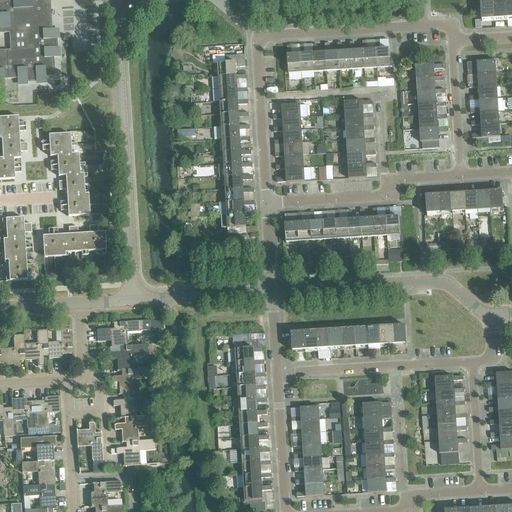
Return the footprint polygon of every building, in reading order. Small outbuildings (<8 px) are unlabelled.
[(0,0),(0,33),(9,33),(10,50),(0,51),(0,83),(4,84),(3,79),(17,78),(17,83),(27,82),(36,82),(45,81),(45,77),(54,76),(54,71),(53,62),(53,57),(57,57),(57,48),(56,39),(56,29),(51,30),(51,25),(50,16),(49,0),(0,0)] [(505,1),(493,2),(494,19),(506,18),(505,1)] [(494,19),(493,2),(480,2),(481,20),(482,20),(494,19)] [(374,41),(375,51),(376,68),(389,68),(388,50),(379,51),(379,41),(374,41)] [(349,43),(350,52),(351,70),(364,69),(363,52),(362,52),(354,52),(354,42),(349,43)] [(362,42),(362,52),(363,52),(364,69),(376,68),(375,51),(367,51),(366,42),(362,42)] [(324,44),(325,54),(326,72),(339,71),(338,53),(337,53),(337,43),(324,44)] [(341,43),(337,43),(337,53),(338,53),(339,71),(351,70),(350,52),(342,53),(341,43)] [(299,46),(300,56),(301,73),(313,72),(312,55),(304,55),(303,45),(299,46)] [(311,45),(312,55),(313,72),(326,72),(325,54),(317,55),(316,45),(311,45)] [(300,56),(291,56),(291,46),(286,46),(287,56),(287,68),(288,74),(289,74),(288,74),(301,73),(300,56)] [(224,56),(213,57),(213,64),(217,64),(226,64),(226,57),(225,57),(224,56)] [(218,65),(219,77),(236,76),(236,68),(246,67),(245,63),(244,56),(226,57),(226,64),(217,64),(217,65),(218,65)] [(468,76),(477,76),(477,75),(495,74),(494,62),(495,62),(495,61),(476,62),(476,63),(477,63),(477,71),(467,72),(468,76)] [(415,67),(416,79),(434,78),(433,70),(443,69),(443,65),(433,65),(415,66),(415,67)] [(468,89),(478,88),(496,87),(495,74),(477,75),(477,76),(478,84),(468,84),(468,89)] [(219,77),(219,90),(237,89),(236,80),(246,80),(246,75),(236,76),(219,77)] [(416,79),(417,92),(435,91),(434,82),(444,82),(444,77),(434,78),(416,79)] [(385,79),(378,79),(378,87),(394,86),(394,80),(385,80),(385,79)] [(469,101),(479,101),(497,99),(496,87),(478,88),(479,96),(469,97),(469,101)] [(219,90),(220,102),(238,101),(237,93),(247,92),(247,88),(237,89),(219,90)] [(417,92),(418,104),(435,103),(435,95),(445,94),(445,90),(435,91),(417,92)] [(470,114),(480,113),(498,112),(497,99),(479,101),(480,109),(470,110),(470,114)] [(220,102),(221,115),(238,114),(238,106),(248,105),(248,101),(238,101),(220,102)] [(344,103),(345,116),(363,115),(362,114),(362,106),(372,106),(372,101),(362,102),(362,101),(344,103)] [(418,104),(419,117),(436,116),(436,108),(446,107),(445,102),(435,103),(418,104)] [(273,120),(283,120),(283,119),(300,118),(299,106),(300,106),(300,105),(281,106),(281,107),(282,107),(282,115),(272,116),(273,120)] [(471,127),(481,126),(498,125),(498,112),(480,113),(481,121),(471,122),(471,127)] [(221,115),(222,128),(239,127),(239,126),(239,118),(249,118),(248,113),(238,114),(221,115)] [(345,116),(346,128),(363,127),(363,119),(373,118),(372,114),(362,114),(363,115),(345,116)] [(419,117),(420,130),(437,129),(437,128),(437,120),(446,120),(446,115),(436,116),(419,117)] [(0,128),(25,127),(25,122),(18,123),(18,117),(0,117),(0,128)] [(273,133),(283,132),(301,131),(300,118),(283,119),(283,120),(283,128),(273,128),(273,133)] [(481,126),(481,134),(472,135),(472,139),(476,139),(481,138),(481,139),(488,138),(488,144),(500,144),(500,137),(499,137),(498,125),(481,126)] [(222,128),(222,140),(240,139),(239,131),(249,130),(249,126),(239,126),(239,127),(222,128)] [(346,128),(346,141),(364,140),(363,131),(373,131),(373,126),(363,127),(346,128)] [(0,138),(19,138),(18,132),(26,131),(25,127),(0,128),(0,138)] [(437,129),(420,130),(420,142),(420,143),(424,142),(425,148),(439,147),(438,141),(437,133),(447,132),(447,128),(437,128),(437,129)] [(274,145),(284,145),(302,144),(301,131),(283,132),(284,140),(274,141),(274,145)] [(41,142),(42,146),(76,144),(76,143),(70,143),(70,134),(48,135),(48,141),(41,142)] [(0,141),(1,142),(1,149),(27,147),(26,143),(19,143),(19,138),(0,138),(0,141)] [(222,140),(223,153),(241,152),(241,151),(240,143),(250,143),(250,138),(240,139),(222,140)] [(346,141),(347,153),(365,152),(364,144),(374,143),(374,139),(364,140),(346,141)] [(49,157),(57,156),(56,156),(71,155),(71,154),(70,146),(76,146),(76,144),(42,146),(42,151),(49,150),(49,157)] [(275,158),(285,157),(302,156),(302,144),(284,145),(285,153),(275,154),(275,158)] [(0,155),(0,159),(13,158),(13,159),(20,158),(20,152),(27,152),(27,147),(1,149),(2,156),(0,155)] [(223,153),(224,165),(241,164),(241,156),(251,155),(251,151),(241,151),(241,152),(223,153)] [(347,153),(348,166),(365,165),(365,157),(375,156),(375,152),(365,152),(347,153)] [(50,162),(50,166),(85,164),(85,163),(79,163),(78,154),(71,154),(71,155),(56,156),(57,156),(57,161),(50,162)] [(276,171),(285,170),(303,169),(302,156),(285,157),(285,166),(275,166),(276,171)] [(0,169),(21,168),(20,164),(13,164),(13,159),(13,158),(0,159),(0,169)] [(224,165),(225,178),(242,177),(242,168),(252,168),(251,163),(241,164),(224,165)] [(58,177),(65,176),(79,175),(79,174),(79,166),(85,166),(85,164),(50,166),(50,171),(57,170),(58,177)] [(365,165),(348,166),(349,178),(348,178),(348,179),(367,178),(367,177),(366,177),(366,169),(376,169),(375,164),(365,165)] [(21,168),(0,169),(0,180),(14,179),(14,173),(21,173),(21,168)] [(285,170),(286,178),(276,179),(276,183),(286,183),(304,182),(304,181),(303,169),(285,170)] [(58,182),(58,186),(84,185),(83,178),(87,178),(86,174),(79,174),(79,175),(65,176),(65,181),(58,182)] [(225,178),(226,190),(243,189),(242,181),(252,180),(252,176),(242,177),(225,178)] [(66,190),(66,196),(88,195),(88,191),(84,192),(84,185),(58,186),(59,191),(66,190)] [(199,185),(190,185),(191,193),(199,193),(200,193),(199,185)] [(226,190),(226,203),(244,202),(243,194),(253,193),(253,189),(243,189),(226,190)] [(501,192),(489,192),(490,210),(502,209),(502,210),(503,210),(503,211),(507,211),(506,197),(502,198),(502,191),(501,191),(501,192)] [(489,192),(476,193),(477,211),(490,210),(489,192)] [(199,193),(191,193),(191,201),(199,201),(199,193)] [(476,193),(463,194),(465,212),(477,211),(476,193)] [(463,194),(451,195),(452,212),(465,212),(463,194)] [(59,202),(60,207),(85,205),(84,198),(88,198),(88,195),(66,196),(66,202),(59,202)] [(451,195),(438,196),(439,213),(452,212),(451,195)] [(439,213),(438,196),(426,196),(425,196),(426,215),(427,215),(427,214),(439,213)] [(226,203),(227,216),(244,215),(244,214),(244,206),(254,206),(254,201),(244,202),(226,203)] [(85,205),(60,207),(60,211),(67,211),(67,217),(89,216),(89,212),(85,212),(85,205)] [(199,205),(190,205),(190,218),(200,217),(199,205)] [(385,209),(385,219),(387,236),(399,235),(399,236),(400,236),(399,217),(398,217),(398,218),(390,218),(389,208),(385,209)] [(372,209),(373,219),(374,237),(387,236),(385,219),(377,219),(376,209),(372,209)] [(359,210),(360,220),(361,238),(374,237),(373,219),(365,220),(364,210),(359,210)] [(347,211),(347,221),(348,221),(349,238),(361,238),(360,220),(352,221),(351,211),(347,211)] [(322,213),(322,223),(323,223),(324,240),(336,239),(335,222),(327,222),(326,212),(322,213)] [(334,212),(335,222),(336,239),(349,238),(348,221),(347,221),(339,222),(339,212),(334,212)] [(309,213),(310,223),(311,241),(324,240),(323,223),(322,223),(314,223),(314,213),(309,213)] [(244,215),(227,216),(220,216),(221,229),(227,228),(227,235),(246,234),(246,227),(245,227),(245,219),(255,218),(254,214),(244,214),(244,215)] [(297,214),(297,224),(299,242),(311,241),(310,223),(302,224),(301,214),(297,214)] [(297,224),(289,225),(288,215),(284,215),(285,224),(284,224),(285,243),(286,243),(286,242),(299,242),(297,224)] [(5,223),(5,230),(31,228),(30,224),(23,224),(23,218),(1,219),(1,223),(5,223)] [(89,234),(83,234),(84,255),(88,255),(87,252),(94,251),(93,226),(88,226),(89,234)] [(97,226),(93,226),(94,251),(101,251),(101,254),(105,254),(104,233),(98,233),(97,226)] [(68,235),(63,235),(64,257),(67,256),(67,253),(74,252),(72,227),(68,228),(68,235)] [(77,227),(72,227),(74,252),(81,252),(81,256),(84,255),(83,234),(77,234),(77,227)] [(2,237),(2,240),(24,239),(24,233),(31,233),(31,228),(5,230),(6,237),(2,237)] [(54,254),(52,228),(48,229),(48,236),(42,236),(43,258),(47,258),(47,254),(54,254)] [(57,228),(52,228),(54,254),(60,253),(61,257),(64,257),(63,235),(57,235),(57,228)] [(438,245),(426,246),(426,251),(441,250),(441,243),(441,236),(438,236),(438,245)] [(6,243),(7,250),(32,249),(32,244),(24,245),(24,239),(2,240),(3,244),(6,243)] [(3,257),(4,261),(25,259),(25,254),(32,253),(32,249),(7,250),(7,257),(3,257)] [(398,253),(388,254),(388,261),(388,264),(399,263),(398,253)] [(363,259),(363,265),(363,269),(376,268),(376,264),(375,258),(363,259)] [(7,264),(8,271),(33,269),(33,265),(26,265),(25,259),(4,261),(4,264),(7,264)] [(349,259),(339,260),(339,269),(350,268),(349,259)] [(325,260),(326,267),(326,271),(338,270),(338,260),(325,260)] [(285,262),(286,268),(286,269),(299,268),(298,261),(285,262)] [(33,269),(8,271),(8,278),(5,278),(5,282),(26,280),(26,274),(33,274),(33,269)] [(163,320),(155,320),(156,331),(164,330),(163,320)] [(109,347),(120,347),(120,346),(126,346),(125,332),(149,331),(148,321),(113,323),(114,330),(104,330),(96,331),(97,342),(111,341),(111,347),(109,347)] [(61,343),(47,344),(48,355),(47,355),(48,359),(63,358),(63,354),(72,354),(70,326),(60,327),(61,343)] [(404,326),(392,327),(393,345),(405,344),(406,344),(405,326),(404,326)] [(392,327),(379,328),(380,345),(393,345),(392,327)] [(379,328),(367,329),(368,346),(380,345),(379,328)] [(354,329),(342,330),(343,348),(355,347),(354,329)] [(367,329),(354,329),(355,347),(368,346),(367,329)] [(37,344),(23,345),(24,360),(37,359),(37,367),(42,367),(41,356),(47,355),(48,355),(47,344),(47,330),(37,331),(37,344)] [(342,330),(329,331),(330,348),(343,348),(342,330)] [(329,331),(316,332),(317,349),(330,348),(329,331)] [(305,350),(304,332),(291,333),(292,351),(293,351),(305,350)] [(316,332),(304,332),(305,350),(317,349),(316,332)] [(0,361),(0,364),(0,365),(13,365),(13,372),(18,372),(18,361),(24,360),(23,345),(23,335),(13,336),(14,349),(0,350),(0,358),(0,362),(0,361)] [(235,350),(236,363),(254,362),(254,361),(253,353),(263,353),(263,348),(258,348),(257,340),(241,341),(241,342),(242,349),(235,349),(235,350)] [(118,371),(121,371),(133,370),(132,355),(148,355),(147,345),(126,346),(120,346),(120,347),(120,353),(109,353),(109,359),(117,358),(118,371)] [(236,363),(237,375),(254,374),(254,366),(264,365),(264,361),(254,361),(254,362),(236,363)] [(119,395),(123,395),(134,394),(133,380),(150,379),(149,369),(133,370),(121,371),(122,377),(111,378),(111,383),(118,382),(119,395)] [(487,388),(497,387),(511,386),(511,372),(496,374),(496,375),(497,383),(487,384),(487,388)] [(237,375),(238,388),(255,387),(255,386),(255,378),(265,378),(264,373),(254,374),(237,375)] [(435,379),(436,391),(453,390),(453,382),(463,381),(462,376),(453,377),(435,378),(435,379)] [(238,388),(238,400),(256,399),(255,391),(265,390),(265,386),(255,386),(255,387),(238,388)] [(488,401),(498,400),(511,398),(511,386),(497,387),(498,396),(488,396),(488,401)] [(436,391),(437,404),(454,402),(454,394),(464,393),(463,389),(453,390),(436,391)] [(120,406),(121,419),(136,418),(136,417),(135,404),(151,402),(150,392),(134,394),(123,395),(123,401),(112,402),(112,407),(120,406)] [(44,402),(35,402),(37,430),(46,430),(45,414),(60,413),(59,397),(44,398),(44,402)] [(238,400),(239,413),(257,412),(256,403),(266,403),(266,398),(256,399),(238,400)] [(489,413),(499,413),(499,412),(511,411),(511,398),(498,400),(498,408),(488,409),(489,413)] [(11,400),(11,409),(12,416),(26,415),(27,431),(37,430),(35,402),(26,403),(26,399),(11,400)] [(437,404),(438,416),(455,415),(454,407),(464,406),(464,402),(454,402),(437,404)] [(339,403),(332,403),(333,420),(340,419),(339,403)] [(363,405),(364,418),(381,417),(381,416),(381,408),(391,408),(391,403),(381,404),(381,403),(363,404),(363,405)] [(0,406),(0,421),(2,421),(4,437),(13,437),(12,416),(11,409),(2,410),(2,406),(0,406)] [(291,422),(301,422),(301,421),(319,420),(318,408),(319,408),(319,407),(300,408),(300,409),(301,409),(301,417),(291,418),(291,422)] [(239,413),(240,425),(258,424),(257,424),(257,416),(267,415),(267,411),(257,412),(239,413)] [(490,426),(500,425),(499,425),(511,424),(511,411),(499,412),(499,413),(499,421),(489,421),(490,426)] [(438,416),(438,429),(456,428),(456,427),(455,419),(465,419),(465,414),(455,415),(438,416)] [(122,443),(126,442),(125,442),(137,441),(136,427),(152,426),(152,416),(136,417),(136,418),(121,419),(124,419),(124,425),(113,426),(114,431),(121,430),(122,443)] [(364,418),(365,430),(382,429),(382,421),(392,420),(391,416),(381,416),(381,417),(364,418)] [(292,435),(302,434),(320,433),(319,420),(301,421),(301,422),(302,430),(292,430),(292,435)] [(92,462),(93,474),(103,473),(102,464),(102,462),(100,434),(93,434),(93,423),(87,424),(88,431),(75,432),(76,444),(76,447),(91,446),(92,462)] [(240,425),(241,438),(258,437),(258,429),(268,428),(267,424),(257,424),(258,424),(240,425)] [(490,438),(500,438),(500,437),(511,436),(511,424),(499,425),(500,425),(500,433),(490,434),(490,438)] [(438,429),(439,441),(457,440),(456,432),(466,431),(466,427),(456,427),(456,428),(438,429)] [(365,430),(365,443),(383,442),(383,441),(382,433),(392,433),(392,428),(382,429),(365,430)] [(335,432),(332,432),(333,445),(342,445),(341,432),(335,432)] [(293,447),(303,447),(320,446),(320,433),(302,434),(303,442),(293,443),(293,447)] [(241,438),(242,451),(259,450),(259,449),(259,441),(269,441),(268,436),(258,437),(241,438)] [(511,436),(500,437),(500,438),(501,446),(491,446),(491,451),(501,450),(501,451),(510,450),(510,458),(511,457),(511,436)] [(36,448),(37,462),(48,462),(52,462),(51,447),(55,447),(54,437),(19,439),(20,449),(36,448)] [(457,440),(439,441),(440,454),(439,454),(458,453),(457,453),(457,444),(467,444),(467,439),(457,440)] [(125,442),(126,442),(126,449),(115,449),(115,455),(110,455),(111,461),(123,460),(123,467),(139,466),(138,451),(154,450),(153,440),(137,441),(125,442)] [(365,443),(366,455),(384,454),(383,446),(393,445),(393,441),(383,441),(383,442),(365,443)] [(294,460),(304,459),(321,458),(320,446),(303,447),(303,455),(293,456),(294,460)] [(242,451),(242,463),(260,462),(259,454),(269,453),(269,449),(259,449),(259,450),(242,451)] [(366,455),(367,468),(384,467),(384,459),(394,458),(394,453),(384,454),(366,455)] [(295,473),(305,472),(304,472),(322,471),(321,458),(304,459),(304,468),(294,468),(295,473)] [(242,463),(243,476),(261,475),(261,474),(260,466),(270,466),(270,461),(260,462),(242,463)] [(37,472),(38,486),(50,486),(53,486),(52,471),(49,471),(48,462),(37,462),(21,463),(21,473),(37,472)] [(367,468),(368,480),(385,479),(385,471),(395,471),(394,466),(384,467),(367,468)] [(295,485),(305,485),(305,484),(323,483),(322,471),(304,472),(305,472),(305,480),(295,481),(295,485)] [(243,476),(244,488),(261,487),(261,479),(271,478),(271,474),(261,474),(261,475),(243,476)] [(226,479),(219,479),(220,491),(227,490),(226,479)] [(385,479),(368,480),(368,493),(368,494),(386,493),(386,492),(385,484),(395,483),(395,479),(385,479)] [(91,509),(95,508),(106,507),(105,493),(121,492),(121,482),(93,484),(94,493),(90,494),(91,509)] [(305,484),(305,485),(306,493),(296,493),(296,498),(305,497),(306,498),(324,496),(323,483),(305,484)] [(39,496),(40,510),(51,509),(51,510),(55,509),(54,495),(50,495),(50,486),(38,486),(28,487),(24,487),(22,487),(23,497),(39,496)] [(261,487),(244,488),(245,501),(244,501),(244,502),(263,500),(262,500),(262,491),(272,491),(271,486),(261,487)] [(252,504),(252,511),(256,511),(265,511),(264,503),(262,504),(252,504)]
